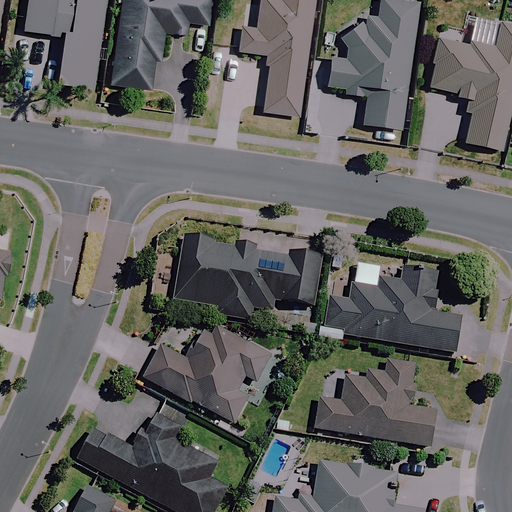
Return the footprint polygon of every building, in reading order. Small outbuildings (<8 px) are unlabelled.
[(100,0),(16,0),(14,17),(21,18),(19,33),(57,38),(51,85),(89,90),(100,0)] [(208,0),(118,0),(104,86),(148,93),(153,62),(156,62),(161,34),(184,38),(186,25),(204,28),(208,0)] [(310,0),(255,0),(251,33),(235,31),(232,53),(265,58),(257,114),(294,119),(310,0)] [(343,48),(341,63),(325,61),(321,89),(340,91),(339,96),(361,99),(357,127),(397,132),(414,5),(375,0),(372,20),(357,18),(335,34),(343,48)] [(424,90),(451,95),(450,99),(461,102),(458,115),(465,117),(459,145),(497,153),(511,83),(511,26),(495,23),(489,52),(435,40),(424,90)] [(212,319),(248,326),(249,315),(272,319),(275,303),(311,310),(320,261),(287,255),(286,259),(181,239),(170,300),(214,308),(212,319)] [(0,312),(7,313),(13,260),(0,258),(0,312)] [(436,276),(399,271),(397,282),(377,279),(375,291),(348,287),(346,302),(325,299),(320,330),(340,332),(339,338),(453,356),(458,318),(430,313),(436,276)] [(215,331),(212,337),(200,331),(185,362),(155,348),(139,381),(231,426),(244,399),(235,394),(242,379),(254,385),(267,357),(215,331)] [(414,367),(381,362),(379,380),(334,373),(330,400),(318,399),(313,432),(427,449),(432,413),(408,410),(414,367)] [(177,430),(151,415),(130,452),(88,429),(71,460),(163,511),(212,511),(226,489),(207,479),(215,465),(171,441),(177,430)] [(396,477),(314,463),(308,502),(272,496),(269,511),(414,511),(391,508),(396,477)] [(108,511),(113,505),(82,488),(69,511),(70,511),(108,511)]
